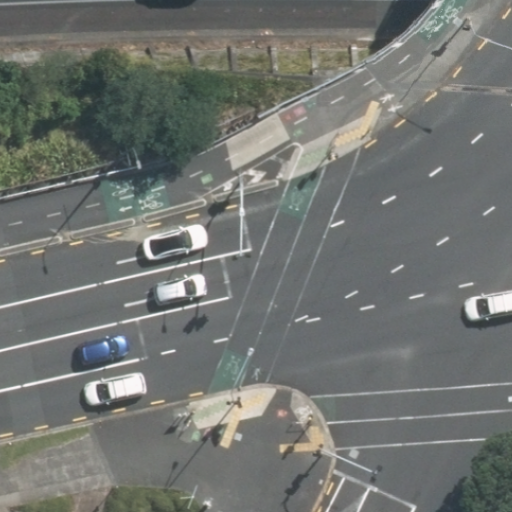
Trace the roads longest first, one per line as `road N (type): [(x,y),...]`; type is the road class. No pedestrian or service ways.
road 1 (primary): [(0,337),(511,219)]
road 2 (secondary): [(511,309),(412,511)]
